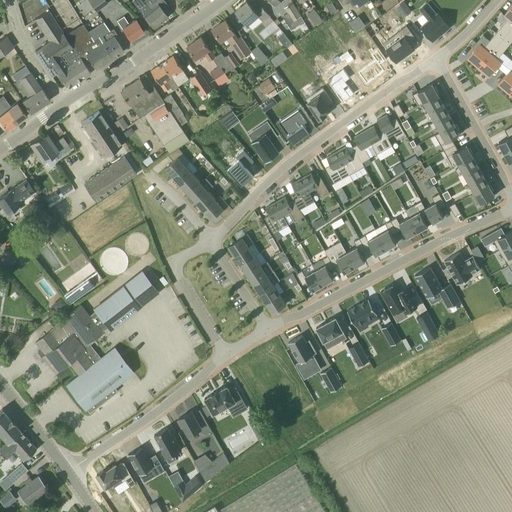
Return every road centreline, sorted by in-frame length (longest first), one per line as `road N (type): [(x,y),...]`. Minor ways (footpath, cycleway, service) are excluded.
road 1 (residential): [(435,60),(333,128),(210,240)]
road 2 (residential): [(511,209),(266,329)]
road 3 (residential): [(223,355),(64,472)]
road 4 (secondary): [(64,103),(209,0)]
road 5 (residential): [(511,209),(435,60)]
road 6 (residential): [(210,240),(172,262),(223,355)]
road 7 (residential): [(5,0),(29,58),(64,103)]
